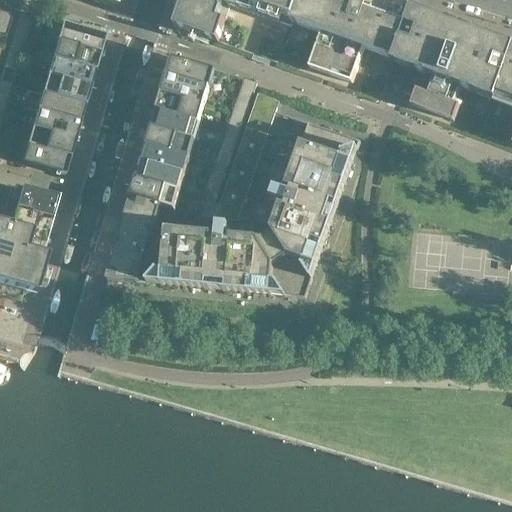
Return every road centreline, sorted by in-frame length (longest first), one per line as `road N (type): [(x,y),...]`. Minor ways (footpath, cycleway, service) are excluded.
road 1 (residential): [(402,68),(370,177),(368,302),(358,338),(335,364),(297,380),(240,384),(81,361),(179,0)]
road 2 (residential): [(126,0),(28,337),(0,329)]
